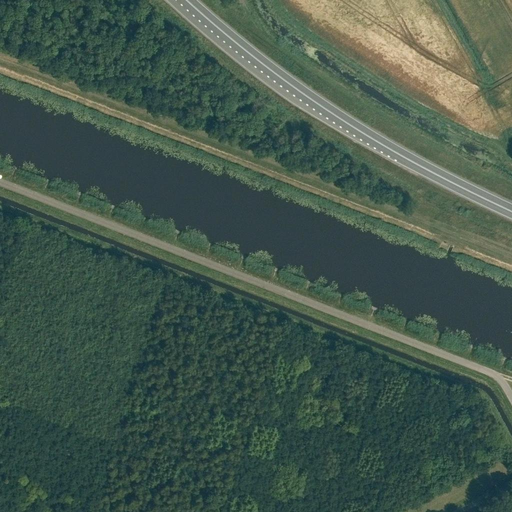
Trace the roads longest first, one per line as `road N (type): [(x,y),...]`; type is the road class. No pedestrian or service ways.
road 1 (unclassified): [(511,400),(489,372),(0,182)]
road 2 (trunk): [(511,212),(326,111),(185,0)]
